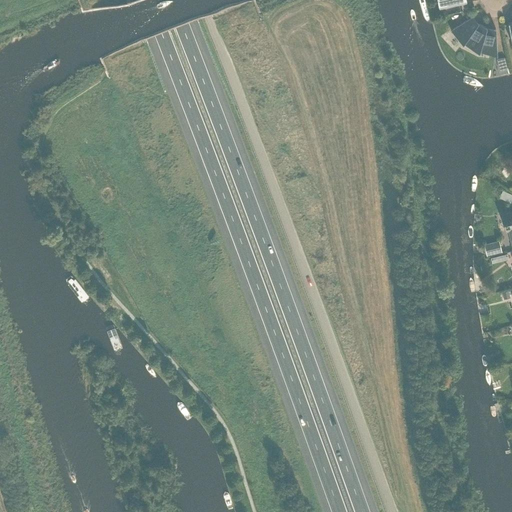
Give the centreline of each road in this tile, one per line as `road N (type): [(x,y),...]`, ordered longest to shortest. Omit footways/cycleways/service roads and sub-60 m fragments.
road 1 (motorway): [(362,511),(171,0)]
road 2 (unclassified): [(390,511),(200,0)]
road 3 (motorway): [(147,0),(335,511)]
